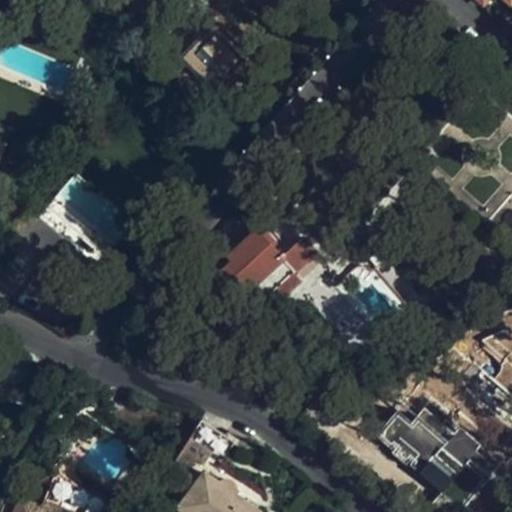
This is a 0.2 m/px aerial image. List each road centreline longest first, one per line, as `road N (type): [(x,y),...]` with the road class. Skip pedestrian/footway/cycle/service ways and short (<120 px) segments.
road 1 (residential): [(386,0),(76,360)]
road 2 (residential): [(76,360),(224,398),(375,511)]
